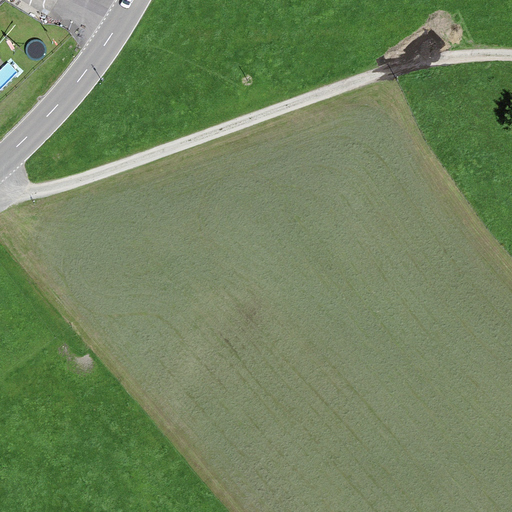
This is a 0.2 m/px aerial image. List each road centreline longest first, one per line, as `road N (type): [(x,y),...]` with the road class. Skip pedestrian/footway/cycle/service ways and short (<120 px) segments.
road 1 (track): [(0,200),(432,60),(511,56)]
road 2 (tertiary): [(0,162),(72,89),(134,0)]
